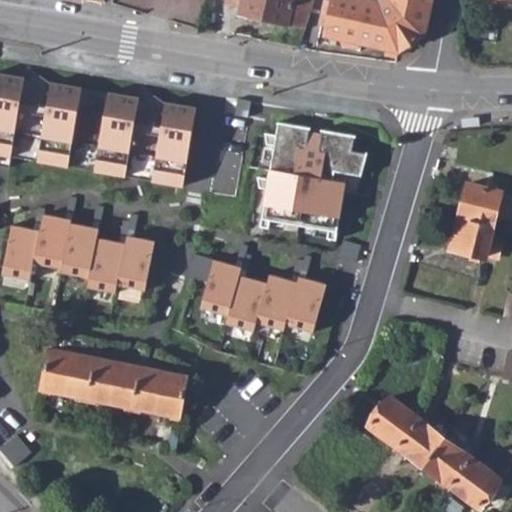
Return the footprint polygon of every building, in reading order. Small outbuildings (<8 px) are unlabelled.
[(236,14),(302,30),(311,0),(224,0),(225,2),(238,4),(236,14)] [(326,0),(322,0),(317,25),(324,27),(323,34),(397,51),(422,34),(429,0),(382,0),(378,3),(367,0),(328,0),(329,0),(326,0)] [(197,106),(0,72),(0,164),(10,166),(12,155),(184,184),(197,106)] [(475,115),(457,117),(458,126),(476,124),(475,120),(475,115)] [(356,133),(277,120),(277,121),(278,121),(276,134),(275,143),(269,177),(267,187),(263,216),(337,230),(344,185),(348,171),(361,174),(368,150),(366,149),(366,150),(353,148),(355,134),(356,134),(356,133)] [(275,143),(276,134),(265,132),(267,142),(275,143)] [(267,187),(269,177),(258,175),(259,186),(267,187)] [(466,184),(458,216),(492,224),(494,211),(507,214),(511,196),(498,194),(499,192),(466,184)] [(41,229),(35,260),(64,266),(72,220),(73,218),(44,213),(41,229)] [(492,224),(458,216),(451,248),(484,256),(485,255),(496,258),(501,240),(489,238),(492,224)] [(100,226),(72,220),(64,266),(63,271),(91,277),(98,236),(100,226)] [(41,229),(15,224),(5,273),(32,279),(35,260),(41,229)] [(127,241),(98,236),(91,277),(89,286),(117,292),(119,282),(127,241)] [(139,243),(127,241),(119,282),(142,286),(142,288),(145,289),(156,239),(141,236),(139,243)] [(209,279),(215,258),(195,252),(187,273),(209,279)] [(242,265),(215,258),(209,279),(201,306),(229,314),(241,271),(242,265)] [(252,268),(242,265),(241,271),(229,314),(227,321),(255,328),(257,321),(269,278),(250,273),(252,268)] [(270,272),(269,278),(257,321),(284,329),(285,325),(298,280),(270,272)] [(299,280),(298,280),(285,325),(326,337),(339,288),(299,277),(299,280)] [(511,318),(511,291),(510,291),(503,317),(511,318)] [(511,350),(507,349),(501,376),(511,378),(511,350)] [(42,388),(89,397),(96,360),(49,350),(42,388)] [(96,360),(89,397),(134,405),(141,369),(96,360)] [(141,369),(134,405),(178,414),(185,378),(141,369)] [(367,424),(396,445),(417,416),(390,396),(367,424)] [(417,416),(396,445),(423,465),(445,436),(417,416)] [(445,436),(423,465),(451,485),(472,457),(445,436)] [(472,457),(451,485),(479,505),(499,476),(472,457)]
